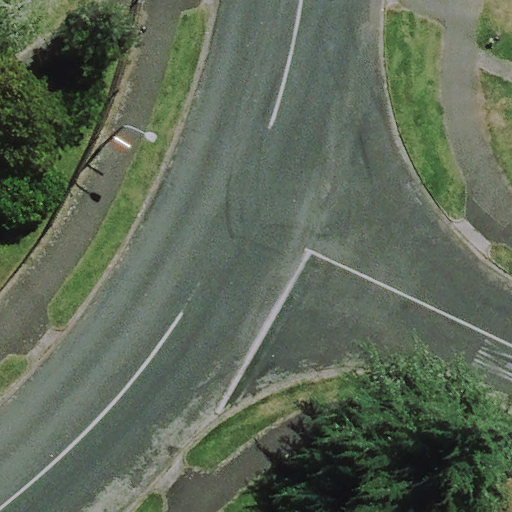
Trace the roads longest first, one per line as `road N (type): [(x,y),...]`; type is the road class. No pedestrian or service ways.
road 1 (residential): [(237,221),(165,352),(0,502)]
road 2 (residential): [(511,347),(237,221)]
road 3 (residential): [(301,0),(237,221)]
